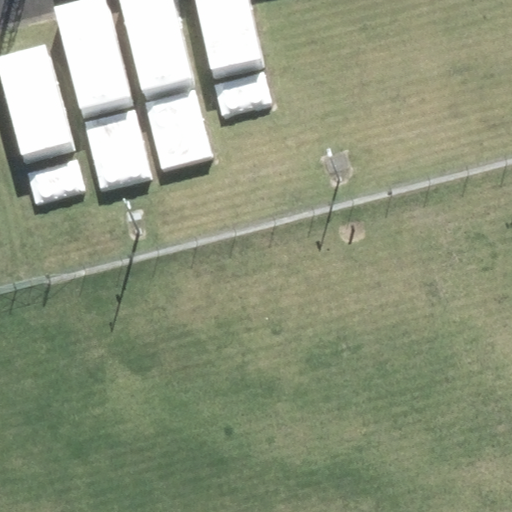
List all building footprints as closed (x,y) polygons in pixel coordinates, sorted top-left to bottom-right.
[(124,0),(150,100),(205,86),(183,0),(124,0)] [(195,0),(216,82),(272,69),(254,0),(195,0)] [(91,117),(146,103),(121,2),(65,16),(91,117)] [(0,70),(22,161),(78,147),(53,46),(0,59),(0,70)] [(227,123),(280,110),(272,76),(219,89),(227,123)] [(169,173),(223,159),(206,97),(152,111),(169,173)] [(107,193),(161,179),(145,116),(91,130),(107,193)] [(39,208),(92,195),(84,161),(31,174),(39,208)]
